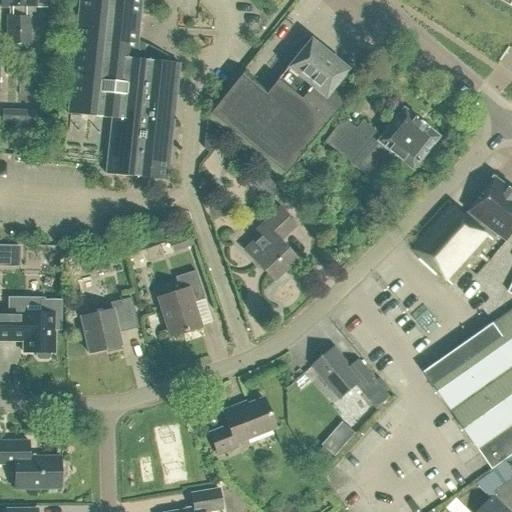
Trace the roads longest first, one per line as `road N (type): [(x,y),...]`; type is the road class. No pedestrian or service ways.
road 1 (residential): [(105,407),(193,383),(293,336),(506,123)]
road 2 (secondary): [(506,123),(365,0)]
